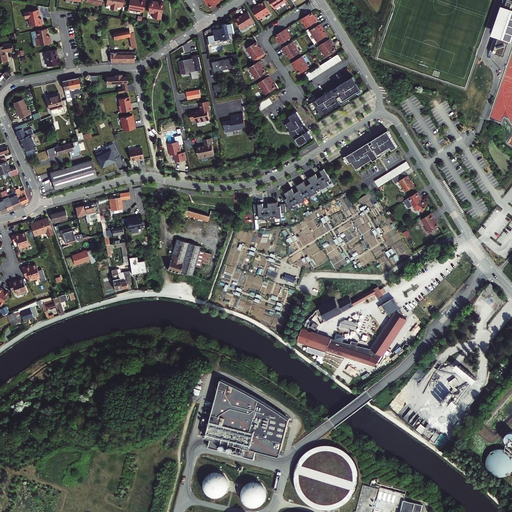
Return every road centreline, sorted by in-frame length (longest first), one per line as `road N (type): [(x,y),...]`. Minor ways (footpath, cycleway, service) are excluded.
road 1 (residential): [(381,111),(252,183),(208,187),(155,178)]
road 2 (residential): [(381,111),(397,122),(511,292)]
road 3 (residential): [(321,0),(264,39),(299,97)]
road 4 (residential): [(321,0),(381,111)]
